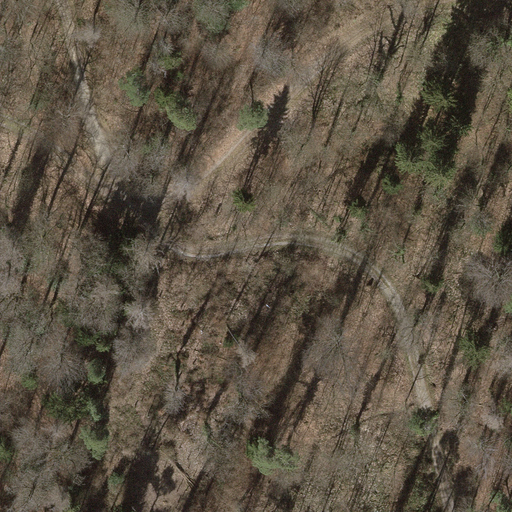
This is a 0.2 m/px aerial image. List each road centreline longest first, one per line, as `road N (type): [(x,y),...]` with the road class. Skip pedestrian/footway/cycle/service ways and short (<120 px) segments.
road 1 (track): [(116,197),(156,202),(217,176),(288,98),(366,36),(432,11),(511,14)]
road 2 (track): [(0,117),(116,197)]
